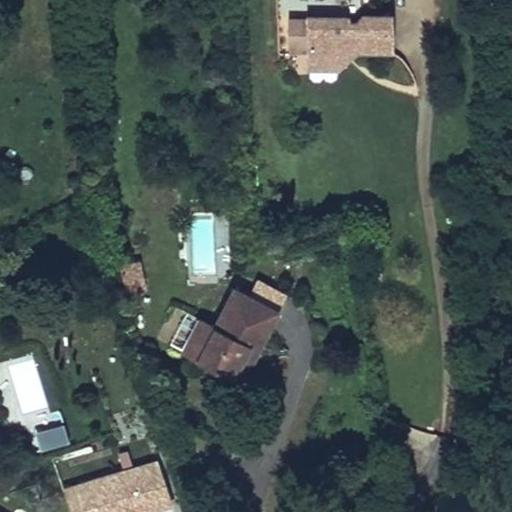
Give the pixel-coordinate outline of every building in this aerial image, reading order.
[(388,13),(362,13),(354,21),(345,21),(345,16),(307,17),(308,51),(308,56),(335,55),(337,55),(344,47),(389,47),(388,13)] [(308,51),(307,17),(287,17),(288,51),(308,51)] [(335,55),(308,56),(309,68),(335,67),(335,55)] [(183,351),(240,379),(274,309),(233,287),(214,326),(199,319),(183,351)] [(64,424),(35,431),(40,452),(69,445),(64,424)] [(413,477),(447,484),(456,439),(422,432),(413,477)] [(156,511),(171,508),(159,466),(67,491),(73,511),(156,511)]
